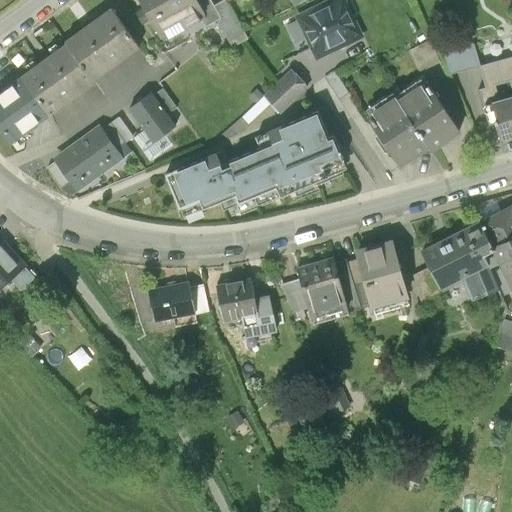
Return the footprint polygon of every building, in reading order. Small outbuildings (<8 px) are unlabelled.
[(144,0),(164,36),(202,16),(206,13),(198,0),(144,0)] [(212,0),(198,0),(206,13),(202,16),(207,25),(217,20),(222,18),(215,5),(212,0)] [(227,0),(224,0),(215,5),(222,18),(217,20),(232,48),(248,39),(227,0)] [(362,38),(344,0),(330,0),(297,16),(317,59),(362,38)] [(66,41),(68,43),(92,78),(138,46),(111,9),(66,41)] [(511,58),(511,32),(444,51),(450,77),(511,58)] [(95,81),(92,78),(68,43),(24,74),(51,112),(95,81)] [(267,90),(266,91),(272,97),(283,110),(313,83),(296,65),(281,78),(267,90)] [(330,76),(342,95),(352,88),(340,69),(330,76)] [(51,112),(24,74),(0,90),(0,128),(4,134),(7,131),(13,139),(51,112)] [(430,76),(401,95),(431,139),(434,143),(462,124),(430,76)] [(168,82),(157,89),(172,108),(181,102),(168,82)] [(252,91),(259,98),(266,91),(267,90),(260,83),(252,91)] [(181,120),(172,108),(157,89),(156,86),(134,102),(159,136),(181,120)] [(272,97),(266,91),(259,98),(255,102),(260,108),(272,97)] [(402,158),(431,139),(401,95),(399,92),(371,111),(402,158)] [(504,140),(511,137),(511,99),(494,104),(504,140)] [(332,134),(322,108),(287,121),(261,131),(265,141),(281,181),(284,189),(330,171),(327,163),(346,156),(341,145),(336,132),(332,134)] [(81,138),(102,166),(124,150),(103,122),(81,138)] [(81,138),(60,154),(80,181),(102,166),(81,138)] [(281,181),(265,141),(230,155),(226,157),(222,146),(172,165),(184,198),(204,190),(208,199),(238,187),(242,196),(281,181)] [(511,205),(480,222),(493,249),(511,239),(511,205)] [(482,255),(493,249),(480,222),(421,252),(429,268),(440,289),(463,278),(488,265),(482,255)] [(511,239),(493,249),(511,286),(511,239)] [(0,287),(10,279),(24,266),(1,241),(0,241),(0,287)] [(409,298),(393,242),(358,252),(360,259),(366,281),(373,305),(374,308),(409,298)] [(347,262),(354,285),(366,281),(360,259),(347,262)] [(334,260),(298,270),(301,279),(310,309),(313,321),(348,310),(335,263),(334,260)] [(349,312),(361,309),(354,285),(347,262),(346,260),(335,263),(348,310),(349,312)] [(499,290),(488,265),(463,278),(473,301),(499,290)] [(35,277),(24,266),(10,279),(20,290),(35,277)] [(429,268),(414,275),(423,304),(442,294),(440,289),(429,268)] [(210,279),(153,283),(155,316),(212,313),(210,279)] [(292,314),(310,309),(301,279),(284,284),(292,314)] [(250,280),(217,287),(223,320),(243,316),(248,338),(276,332),(269,296),(254,299),(250,280)] [(373,305),(366,281),(354,285),(361,309),(373,305)] [(32,356),(41,348),(13,318),(4,327),(32,356)] [(496,348),(511,352),(511,322),(504,320),(496,348)] [(195,377),(175,386),(182,400),(201,390),(195,377)] [(350,406),(342,389),(328,396),(336,413),(350,406)] [(244,421),(237,411),(227,417),(234,428),(244,421)]
